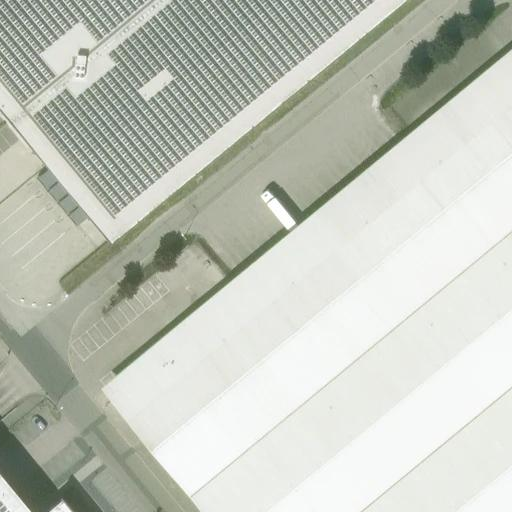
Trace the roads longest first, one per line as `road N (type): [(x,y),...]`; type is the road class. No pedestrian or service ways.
road 1 (unclassified): [(20,341),(433,0)]
road 2 (unclassified): [(20,341),(162,511)]
